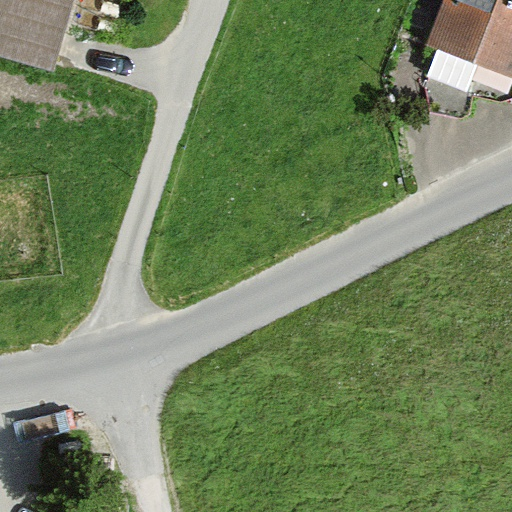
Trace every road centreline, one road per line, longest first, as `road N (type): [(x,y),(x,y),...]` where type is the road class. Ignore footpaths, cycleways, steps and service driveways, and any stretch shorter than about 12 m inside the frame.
road 1 (unclassified): [(0,379),(157,343),(511,173)]
road 2 (track): [(114,357),(156,511)]
